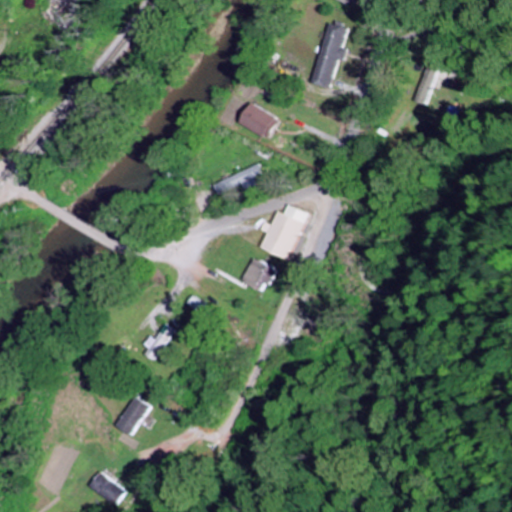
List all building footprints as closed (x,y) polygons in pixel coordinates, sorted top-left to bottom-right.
[(345,0),(355,8),(360,0),(345,0)] [(313,84),(334,89),(349,28),(328,23),(313,84)] [(271,140),(283,120),(257,105),(245,125),(271,140)] [(216,183),(220,194),(243,186),(245,191),(260,185),(257,177),(264,174),(262,166),(216,183)] [(264,249),(290,260),(310,213),(291,205),(287,214),(279,211),(264,249)] [(259,290),(271,265),(255,258),(244,283),(259,290)] [(213,324),(220,314),(197,296),(190,305),(213,324)] [(144,354),(154,361),(175,330),(165,324),(144,354)] [(153,406),(136,396),(117,426),(134,437),(153,406)] [(128,493),(102,472),(90,487),(116,508),(128,493)]
